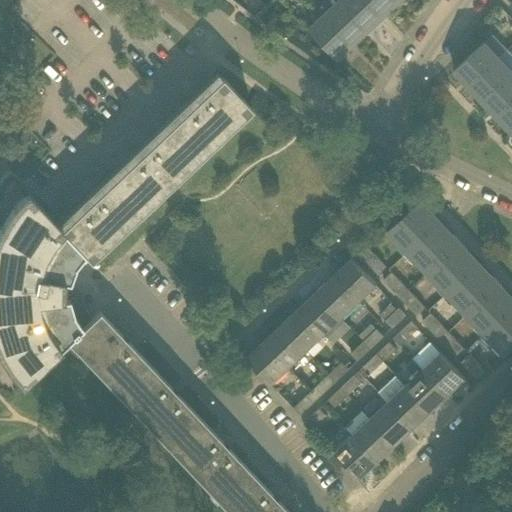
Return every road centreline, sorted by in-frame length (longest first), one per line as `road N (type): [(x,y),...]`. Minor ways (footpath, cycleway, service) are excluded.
road 1 (residential): [(322,511),(112,270)]
road 2 (residential): [(191,0),(376,130)]
road 3 (residential): [(381,511),(511,381)]
road 4 (residential): [(376,130),(458,0)]
road 5 (residential): [(511,195),(376,130)]
